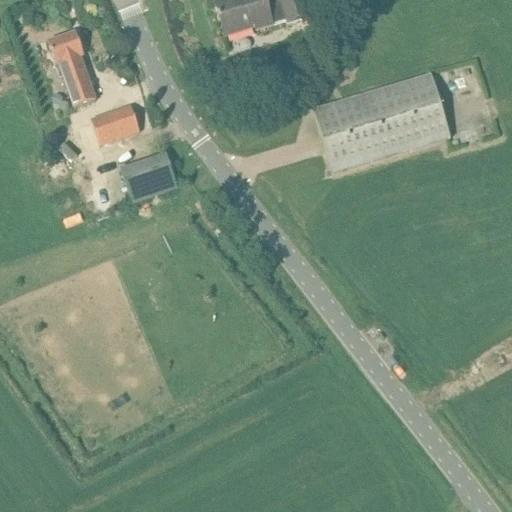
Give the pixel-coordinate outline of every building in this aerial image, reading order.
[(224,38),(284,21),(287,28),(310,21),(303,0),(267,0),(264,1),(263,0),(236,0),(214,7),(218,18),(216,18),(218,23),(219,22),(224,38)] [(75,36),(47,46),(58,78),(62,77),(74,111),(94,104),(79,60),(83,59),(75,36)] [(430,78),(383,92),(312,114),(331,177),(449,142),(430,78)] [(130,110),(89,124),(98,149),(139,135),(130,110)] [(165,157),(120,173),(132,207),(177,192),(165,157)]
